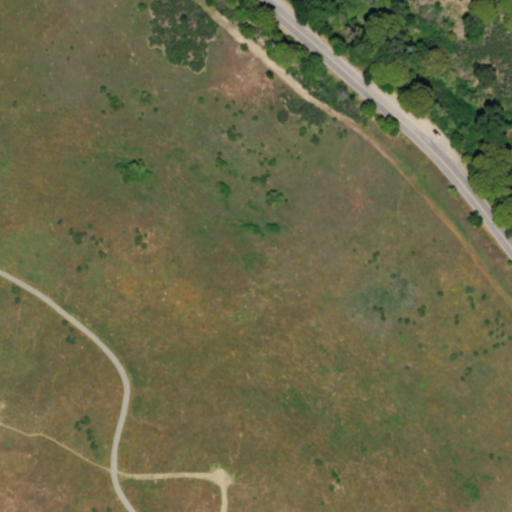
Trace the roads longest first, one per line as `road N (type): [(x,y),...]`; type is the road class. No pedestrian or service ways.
road 1 (secondary): [(259,0),(405,127),(511,253)]
road 2 (track): [(0,273),(53,304),(123,370),(112,471),(134,511)]
